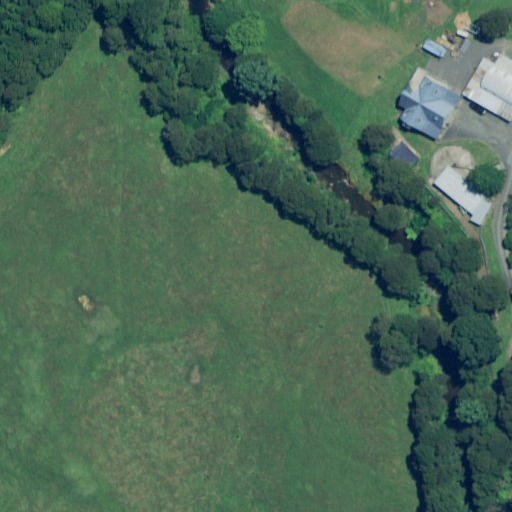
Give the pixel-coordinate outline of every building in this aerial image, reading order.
[(448,49),(430,39),(426,47),(444,57),(448,49)] [(465,91),(511,118),(511,74),(483,58),(465,91)] [(463,93),(419,67),(400,100),(410,106),(404,116),(438,136),(463,93)] [(421,157),(406,140),(391,154),(407,170),(421,157)] [(491,195),(451,163),(436,180),(477,213),(491,195)]
